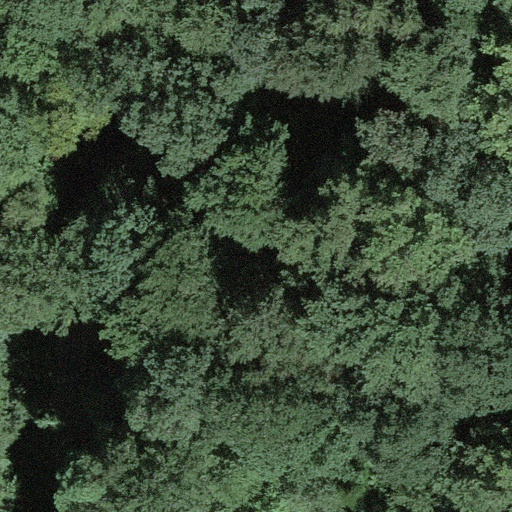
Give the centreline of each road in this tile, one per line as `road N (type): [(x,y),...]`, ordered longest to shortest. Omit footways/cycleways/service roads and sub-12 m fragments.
road 1 (track): [(324,511),(195,363),(0,219)]
road 2 (track): [(68,511),(74,338),(91,285)]
